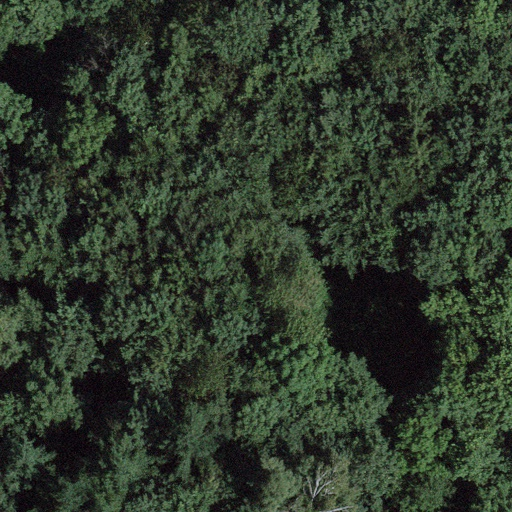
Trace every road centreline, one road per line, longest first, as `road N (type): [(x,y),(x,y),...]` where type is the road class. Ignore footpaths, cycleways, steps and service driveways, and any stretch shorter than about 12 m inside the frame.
road 1 (track): [(511,391),(329,251),(149,167),(0,120)]
road 2 (track): [(0,79),(45,54),(354,21),(511,36)]
